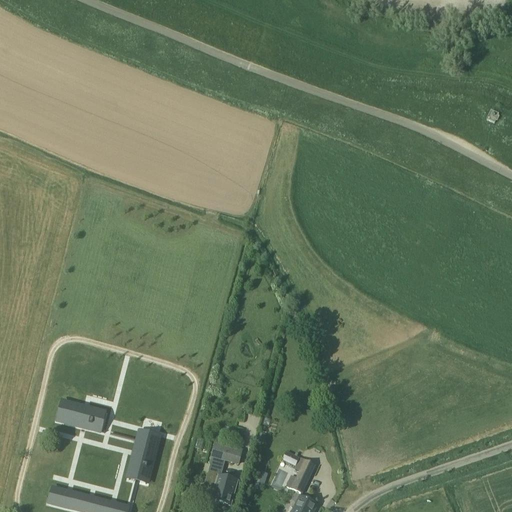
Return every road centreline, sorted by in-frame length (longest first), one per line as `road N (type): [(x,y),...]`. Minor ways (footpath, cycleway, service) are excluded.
road 1 (unclassified): [(511,175),(409,125),(85,0)]
road 2 (unclassified): [(351,511),(390,487),(511,445)]
